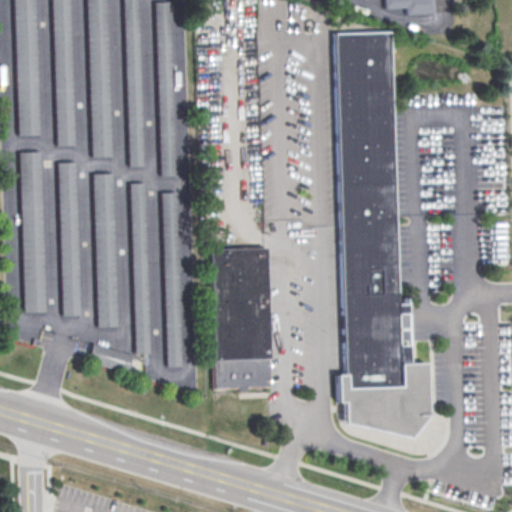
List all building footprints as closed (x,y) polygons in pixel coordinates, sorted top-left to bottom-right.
[(11,0),(15,134),(36,134),(32,0),(11,0)] [(49,0),(53,145),(71,144),(67,0),(49,0)] [(84,0),(88,156),(108,156),(104,0),(84,0)] [(135,0),(120,0),(125,165),(140,165),(135,0)] [(431,13),(429,0),(380,0),(381,8),(402,7),(402,14),(431,13)] [(152,1),(157,175),(172,175),(167,1),(152,1)] [(331,34),(385,32),(395,303),(403,303),(405,365),(421,364),(423,414),(405,437),(341,423),(341,403),(334,403),(333,375),(342,375),(331,34)] [(38,150),(17,151),(21,311),(42,311),(38,150)] [(55,161),(58,315),(77,314),(73,161),(55,161)] [(110,172),(90,173),(94,326),(114,325),(110,172)] [(131,353),(146,352),(142,182),(127,182),(131,353)] [(162,366),(177,365),(173,191),(158,192),(162,366)] [(204,249),(260,247),(264,388),(209,389),(204,249)] [(124,372),(129,354),(89,343),(84,361),(124,372)]
